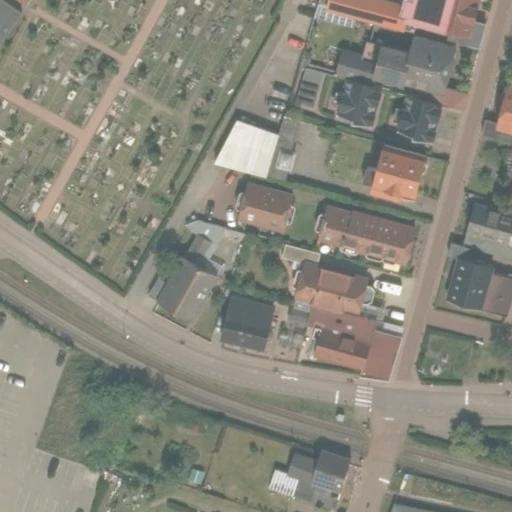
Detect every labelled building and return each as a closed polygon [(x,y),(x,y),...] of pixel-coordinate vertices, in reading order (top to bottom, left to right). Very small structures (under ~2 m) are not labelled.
[(0,0),(0,51),(26,15),(4,0),(0,0)] [(411,3),(399,0),(336,0),(335,7),(322,4),(319,21),(357,29),(359,20),(411,32),(414,20),(407,18),(411,3)] [(484,0),(411,0),(411,3),(407,18),(414,20),(457,30),(455,42),(485,49),(492,22),(480,19),(482,11),(484,0)] [(385,76),(405,81),(404,85),(467,104),(471,89),(451,83),(456,68),(462,48),(419,35),(414,49),(387,41),(382,58),(348,48),(342,70),(383,82),(385,76)] [(388,89),(350,78),(340,112),(379,123),(388,89)] [(511,82),(506,103),(501,122),(490,118),(486,132),(511,139),(511,82)] [(450,107),(413,96),(403,131),(439,142),(450,107)] [(283,135),(242,121),(223,162),(272,178),(283,135)] [(388,147),(377,188),(425,200),(436,159),(388,147)] [(253,185),(243,219),(292,232),(301,198),(253,185)] [(511,247),(511,213),(478,204),(469,235),(511,247)] [(331,208),(322,243),(413,266),(423,231),(331,208)] [(225,224),(197,220),(191,255),(219,259),(225,224)] [(511,247),(469,235),(466,244),(511,257),(511,247)] [(162,302),(197,322),(223,277),(188,257),(162,302)] [(311,266),(303,297),(369,314),(378,283),(311,266)] [(485,274),(460,267),(450,303),(485,313),(495,276),(485,274)] [(511,286),(497,282),(489,314),(511,319),(511,286)] [(233,297),(225,339),(274,348),(282,307),(233,297)] [(410,328),(381,321),(375,347),(319,332),(313,355),(368,369),(367,373),(397,381),(410,328)] [(314,485),(309,498),(340,508),(356,463),(325,452),(322,460),(314,485)] [(314,485),(322,460),(299,453),(291,478),(314,485)] [(405,503),(398,502),(395,511),(453,511),(445,511),(405,503)]
